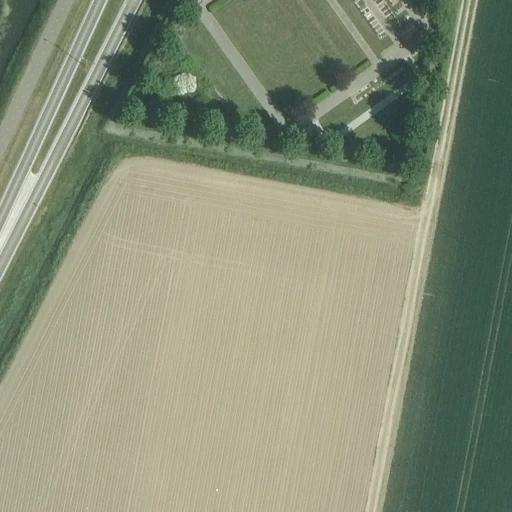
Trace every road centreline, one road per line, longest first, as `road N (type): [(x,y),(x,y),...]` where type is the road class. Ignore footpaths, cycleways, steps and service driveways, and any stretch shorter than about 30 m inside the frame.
road 1 (track): [(374,511),(471,0)]
road 2 (secondary): [(0,268),(135,0)]
road 3 (secondary): [(100,0),(0,222)]
